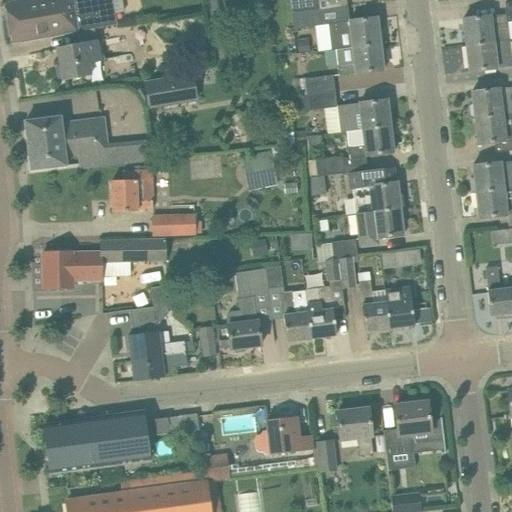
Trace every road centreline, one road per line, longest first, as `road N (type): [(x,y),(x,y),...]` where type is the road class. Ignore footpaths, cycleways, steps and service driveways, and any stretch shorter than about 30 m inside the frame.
road 1 (residential): [(0,367),(43,367),(120,402),(459,360)]
road 2 (residential): [(459,360),(416,0)]
road 3 (residential): [(480,511),(459,360)]
